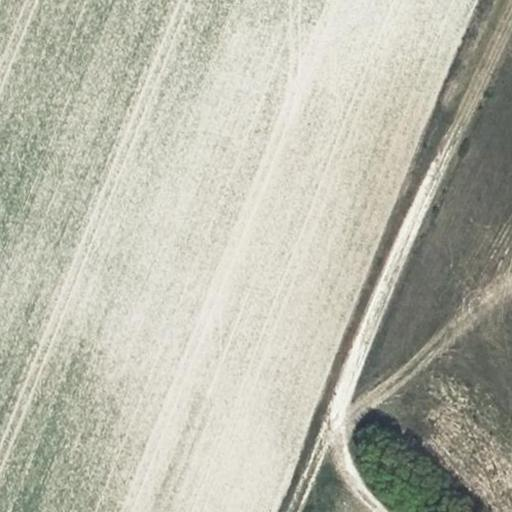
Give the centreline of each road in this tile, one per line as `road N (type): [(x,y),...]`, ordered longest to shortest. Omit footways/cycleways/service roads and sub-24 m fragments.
road 1 (track): [(295,511),(511,5)]
road 2 (track): [(400,511),(365,483),(343,393)]
